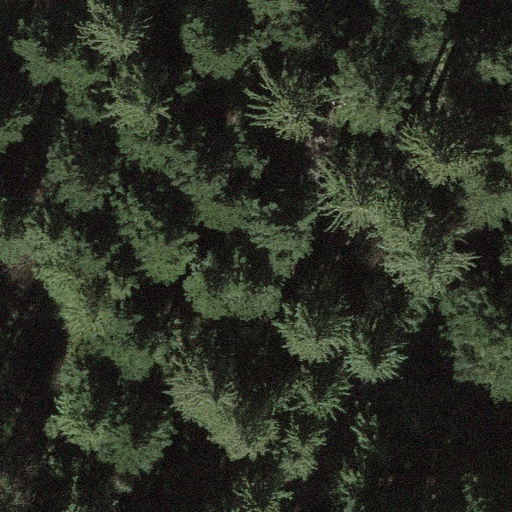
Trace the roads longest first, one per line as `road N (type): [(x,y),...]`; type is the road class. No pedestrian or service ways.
road 1 (track): [(350,448),(357,305),(330,180),(324,49),(351,0)]
road 2 (unclassified): [(304,511),(511,226)]
